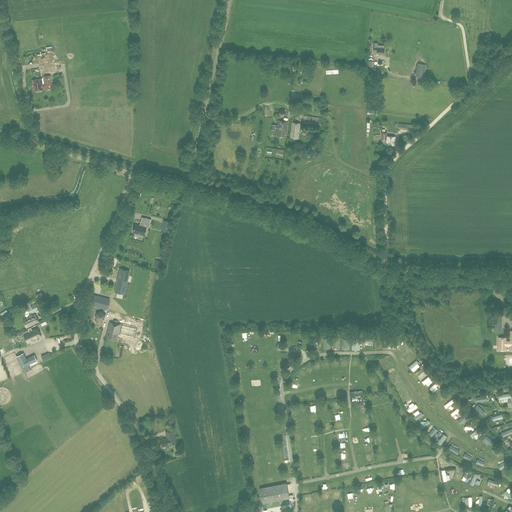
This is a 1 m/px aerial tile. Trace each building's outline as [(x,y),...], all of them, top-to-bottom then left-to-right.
[(377,48),(374,47),(374,52),(369,52),(368,60),(374,60),(374,59),(373,59),(374,54),(384,55),(385,48),(384,48),(384,46),(377,45),(377,48)] [(40,54),(43,73),(52,72),(51,68),(55,67),(53,52),(40,54)] [(426,65),(418,63),(415,76),(424,78),(426,65)] [(43,77),(44,84),(42,84),(42,79),(32,80),(34,91),(43,90),(43,87),(45,87),(45,90),(52,89),(50,76),(43,77)] [(304,116),(303,119),(303,125),(322,127),(322,121),(318,121),(319,118),(304,116)] [(287,122),(278,121),(278,126),(275,125),(272,125),(271,129),(275,130),(275,127),(277,128),(276,136),(285,137),(287,122)] [(300,123),(292,122),(290,138),(298,139),(300,123)] [(395,137),(387,136),(387,133),(382,133),(381,140),(386,140),(386,145),(395,145),(395,137)] [(141,235),(145,235),(146,227),(149,228),(151,219),(142,217),(141,221),(140,221),(140,223),(140,224),(140,225),(135,224),(133,233),(136,233),(136,235),(141,236),(141,235)] [(125,291),(129,271),(120,269),(116,289),(125,291)] [(42,292),(36,295),(38,301),(44,298),(42,292)] [(109,299),(99,297),(97,306),(107,308),(109,299)] [(39,322),(35,314),(32,316),(31,313),(38,310),(35,304),(31,306),(30,303),(25,306),(27,308),(26,309),(30,317),(23,320),(26,328),(39,322)] [(96,317),(99,321),(104,319),(105,314),(102,311),(97,313),(96,317)] [(105,338),(117,341),(118,337),(119,337),(119,341),(124,342),(129,317),(125,316),(120,335),(118,335),(120,325),(109,322),(105,338)] [(29,332),(24,335),(28,343),(41,336),(37,328),(32,330),(31,328),(28,329),(29,332)] [(44,338),(51,335),(48,330),(42,332),(44,338)] [(22,368),(37,361),(34,355),(26,359),(23,353),(16,357),(22,368)] [(410,366),(413,369),(420,363),(417,359),(410,366)] [(385,369),(393,365),(391,361),(383,365),(385,369)] [(302,370),(299,373),(305,379),(308,375),(302,370)] [(400,374),(395,376),(396,379),(393,380),(395,385),(403,382),(400,374)] [(432,379),(434,377),(432,374),(423,380),(427,386),(434,381),(432,379)] [(375,377),(368,380),(371,385),(378,382),(375,377)] [(445,390),(437,395),(439,399),(447,394),(445,390)] [(359,405),(363,404),(361,391),(353,393),(354,406),(359,405)] [(408,406),(414,404),(412,399),(411,396),(403,399),(405,403),(406,403),(408,406)] [(453,410),(455,407),(452,405),(455,402),(452,399),(446,407),(449,409),(450,408),(453,410)] [(407,408),(410,413),(419,408),(416,403),(407,408)] [(484,412),(477,405),(474,408),(481,415),(484,412)] [(452,414),(456,418),(460,414),(459,413),(461,411),(458,408),(452,414)] [(462,424),(468,419),(465,416),(459,421),(462,424)] [(465,428),(468,431),(473,427),(472,426),(475,424),(473,421),(465,428)] [(437,428),(430,434),(433,437),(440,431),(437,428)] [(484,436),(479,429),(471,435),(477,442),(484,436)] [(166,432),(167,438),(160,440),(161,447),(168,445),(168,446),(176,444),(173,430),(166,432)] [(438,442),(442,445),(448,438),(444,435),(438,442)] [(279,450),(273,452),(275,458),(276,458),(277,460),(281,459),(279,450)] [(460,480),(463,471),(457,470),(454,479),(460,480)] [(486,487),(489,479),(485,477),(485,479),(482,478),(480,481),(484,483),(483,486),(486,487)] [(262,503),(290,498),(287,482),(259,487),(262,503)]
